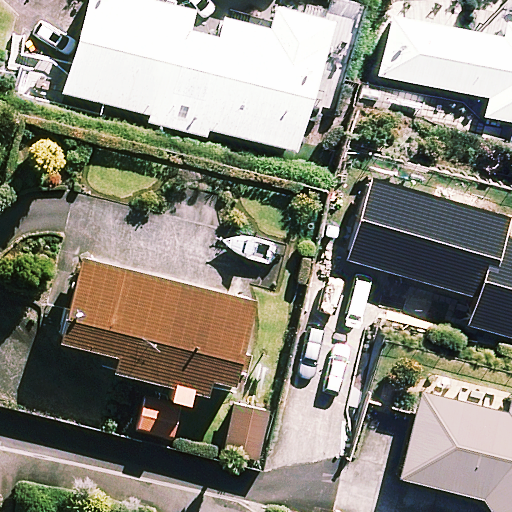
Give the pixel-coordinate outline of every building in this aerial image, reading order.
[(147,123),(176,130),(200,32),(187,29),(192,10),(153,0),(84,0),(61,93),(149,115),(147,123)] [(200,32),(176,130),(207,138),(209,130),(298,151),(330,18),(272,4),(266,27),(219,16),(214,36),(200,32)] [(503,37),(389,18),(379,78),(488,96),(486,113),(511,116),(511,28),(504,27),(503,37)] [(510,219),(370,181),(348,262),(478,298),(469,328),(511,339),(511,239),(505,238),(510,219)] [(111,372),(169,386),(166,400),(186,405),(190,392),(202,395),(205,381),(229,387),(251,302),(79,258),(58,342),(115,357),(111,372)] [(399,478),(479,498),(490,511),(511,511),(511,393),(507,413),(421,392),(399,478)] [(177,408),(144,399),(136,430),(170,438),(177,408)] [(263,410),(231,407),(226,454),(258,458),(263,410)]
